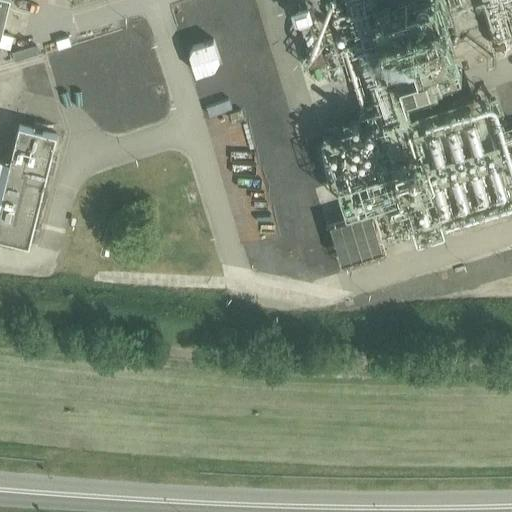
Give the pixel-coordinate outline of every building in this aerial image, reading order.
[(0,0),(0,32),(8,0),(0,0)] [(214,37),(188,45),(197,75),(223,67),(214,37)] [(344,276),(442,248),(438,234),(511,212),(511,158),(494,99),(463,109),(458,91),(455,82),(443,42),(372,63),(384,104),(387,113),(392,130),(335,147),(357,221),(330,229),(344,276)] [(35,46),(12,53),(15,61),(37,54),(35,46)] [(58,134),(21,124),(0,210),(0,236),(30,244),(58,134)]
